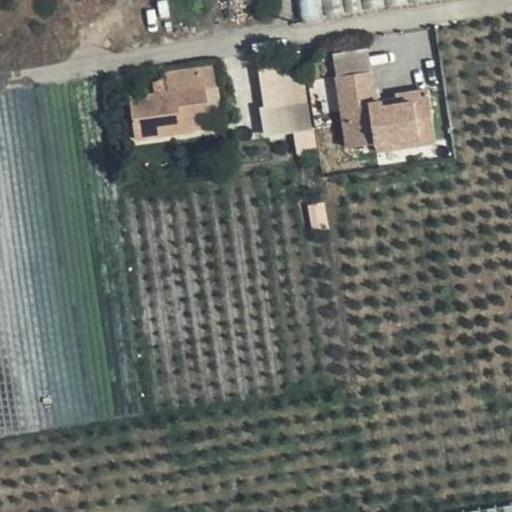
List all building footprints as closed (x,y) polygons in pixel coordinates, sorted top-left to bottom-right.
[(297,0),(299,11),(393,0),(297,0)] [(299,148),(318,146),(311,80),(296,82),(294,63),(261,66),(268,135),(298,132),(299,148)] [(384,107),(383,102),(377,102),(372,71),(338,76),(349,147),(376,143),(378,151),(406,147),(405,138),(421,136),(419,120),(434,118),(430,90),(397,95),(397,100),(398,105),(384,107)] [(160,100),(159,93),(131,97),(137,139),(165,135),(164,124),(192,120),(211,118),(207,86),(169,92),(170,98),(160,100)] [(438,142),(434,118),(419,120),(421,136),(405,138),(406,147),(438,142)] [(194,132),(192,120),(164,124),(165,135),(194,132)]
